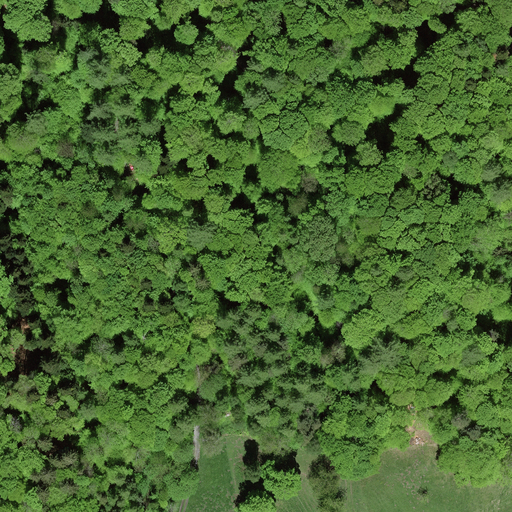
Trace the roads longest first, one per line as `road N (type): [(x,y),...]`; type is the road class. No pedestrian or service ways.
road 1 (track): [(197,0),(274,110),(325,204),(350,511)]
road 2 (track): [(75,0),(86,10),(111,84),(139,207),(183,326),(197,417),(176,511)]
road 3 (track): [(511,47),(481,11),(448,10),(400,29),(346,0)]
